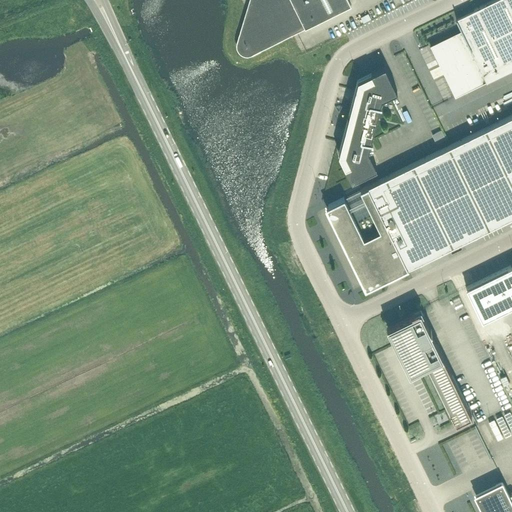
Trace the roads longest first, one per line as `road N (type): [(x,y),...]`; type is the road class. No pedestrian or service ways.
road 1 (secondary): [(346,511),(120,49)]
road 2 (unclassified): [(340,322),(295,222),(332,73),(354,47),(458,0)]
road 3 (unclassified): [(433,511),(340,322)]
road 4 (unclassified): [(511,238),(340,322)]
